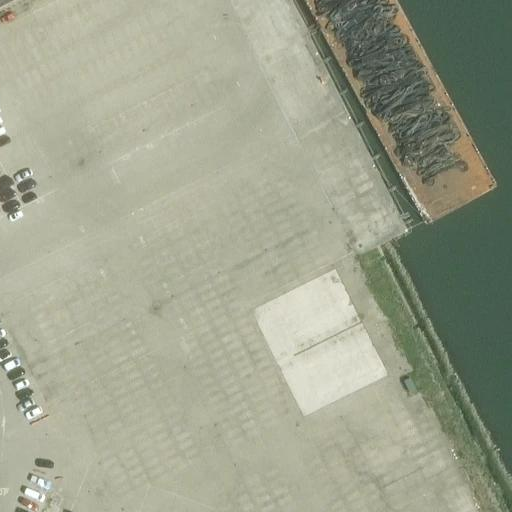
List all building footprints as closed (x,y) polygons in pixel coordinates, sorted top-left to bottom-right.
[(0,0),(0,13),(25,0),(0,0)] [(121,23),(54,56),(58,65),(61,64),(65,71),(129,40),(121,23)] [(47,123),(56,144),(143,104),(133,84),(47,123)] [(70,143),(79,163),(159,129),(151,109),(70,143)] [(92,189),(148,169),(141,150),(85,170),(92,189)] [(362,252),(403,229),(394,212),(353,235),(362,252)] [(369,440),(381,481),(430,466),(417,425),(369,440)] [(479,511),(472,495),(451,505),(454,511),(479,511)]
